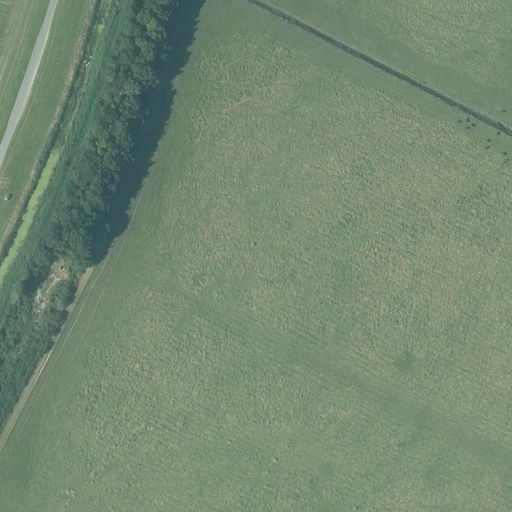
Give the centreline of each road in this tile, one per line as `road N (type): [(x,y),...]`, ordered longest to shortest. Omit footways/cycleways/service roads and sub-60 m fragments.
road 1 (track): [(183,0),(113,209),(0,444)]
road 2 (track): [(0,319),(69,173),(126,0)]
road 3 (unclassified): [(0,154),(54,0)]
